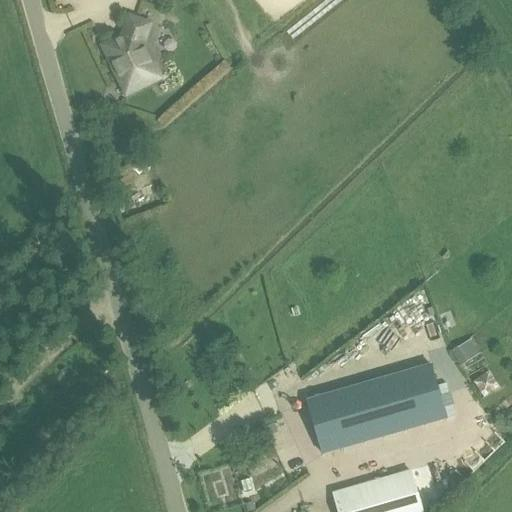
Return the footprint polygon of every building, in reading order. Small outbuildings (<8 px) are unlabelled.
[(123,37),(104,47),(126,93),(159,77),(148,56),(147,57),(141,44),(148,25),(130,18),(123,37)] [(474,357),(488,347),(482,339),(468,349),(474,357)] [(430,365),(307,401),(322,454),(446,418),(430,365)] [(488,371),(474,381),(484,395),(499,385),(488,371)] [(470,447),(447,465),(454,475),(478,457),(470,447)] [(423,511),(411,470),(332,493),(337,511),(423,511)] [(222,482),(212,485),(216,498),(226,495),(222,482)]
